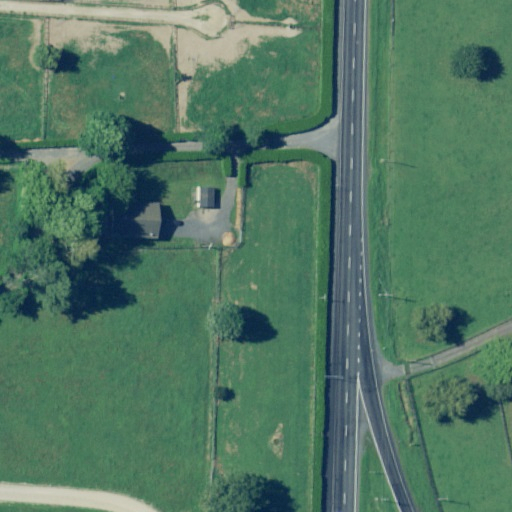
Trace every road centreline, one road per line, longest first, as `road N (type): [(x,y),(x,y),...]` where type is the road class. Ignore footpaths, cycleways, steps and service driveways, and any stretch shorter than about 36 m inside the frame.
road 1 (primary): [(352,0),(346,320)]
road 2 (primary): [(346,320),(404,511)]
road 3 (primary): [(346,320),(342,511)]
